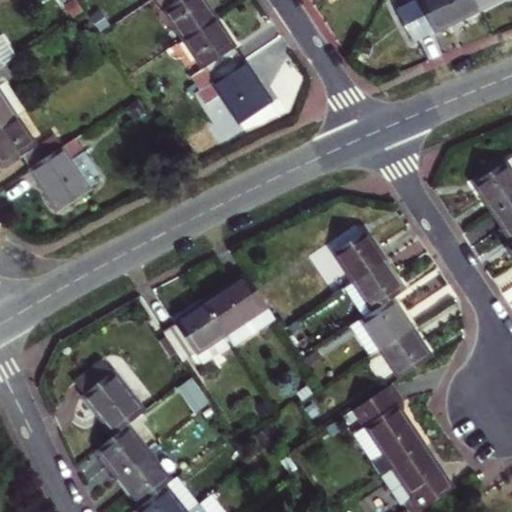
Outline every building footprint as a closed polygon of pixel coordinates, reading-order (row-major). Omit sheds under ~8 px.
[(79,18),(90,10),(82,0),(78,0),(71,5),(79,18)] [(164,0),(188,35),(221,13),(211,0),(164,0)] [(442,19),(474,4),(472,0),(393,0),(409,34),(442,19)] [(218,77),(250,56),(237,36),(221,13),(188,35),(218,77)] [(0,41),(0,60),(5,68),(17,60),(3,40),(0,41)] [(246,120),(279,98),(265,77),(250,56),(218,77),(246,120)] [(0,132),(23,117),(0,83),(0,132)] [(29,155),(38,168),(69,146),(61,134),(42,146),(23,117),(0,132),(0,151),(5,158),(11,168),(29,155)] [(106,178),(80,139),(69,146),(38,168),(54,192),(66,209),(97,188),(95,185),(106,178)] [(484,201),(494,216),(511,203),(511,157),(473,184),(484,201)] [(503,230),(511,242),(511,203),(494,216),(503,230)] [(366,230),(322,260),(343,291),(387,261),(376,244),(366,230)] [(343,291),(362,319),(392,299),(406,289),(397,275),(387,261),(343,291)] [(205,306),(226,336),(268,307),(248,277),(228,291),(205,306)] [(350,327),(371,358),(381,351),(413,330),(402,313),(392,299),(362,319),(350,327)] [(163,335),(183,365),(226,336),(205,306),(181,323),(163,335)] [(413,330),(381,351),(400,378),(431,356),(423,344),(413,330)] [(78,383),(87,395),(112,375),(102,364),(78,383)] [(87,395),(86,396),(100,414),(118,436),(130,426),(147,413),(114,374),(112,375),(87,395)] [(404,397),(394,382),(357,407),(395,466),(425,446),(408,420),(396,403),(404,397)] [(122,477),(152,453),(130,426),(118,436),(100,449),(112,464),(122,477)] [(395,466),(385,473),(410,511),(418,511),(454,488),(440,468),(425,446),(395,466)] [(168,486),(173,481),(152,453),(122,477),(135,493),(144,505),(168,486)] [(144,505),(139,509),(141,511),(189,511),(168,486),(144,505)] [(211,511),(203,501),(190,511),(211,511)]
